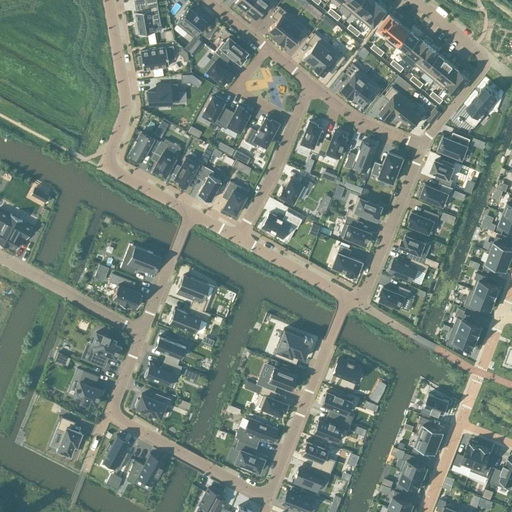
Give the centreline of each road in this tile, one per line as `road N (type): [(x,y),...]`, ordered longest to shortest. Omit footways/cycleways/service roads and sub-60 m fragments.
road 1 (residential): [(347,297),(272,486),(262,493),(119,419),(114,406),(141,332)]
road 2 (residential): [(109,0),(126,106),(106,165),(190,212)]
road 3 (residential): [(414,0),(484,61),(421,145)]
road 4 (residential): [(421,145),(358,303)]
road 5 (residential): [(0,256),(141,332)]
road 6 (residential): [(294,120),(237,237)]
road 7 (residential): [(141,332),(190,212)]
road 8 (residential): [(310,82),(356,121),(421,145)]
road 9 (residential): [(237,237),(347,297)]
